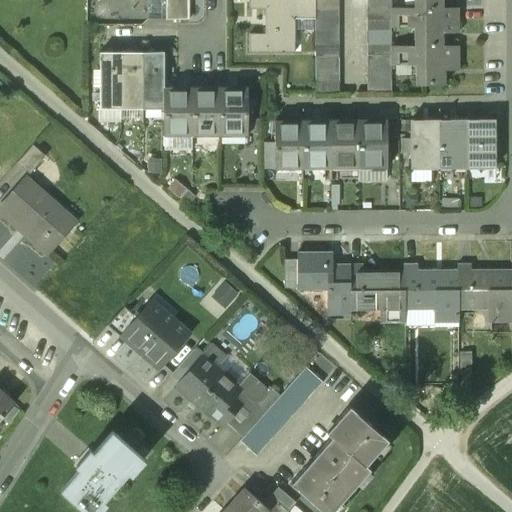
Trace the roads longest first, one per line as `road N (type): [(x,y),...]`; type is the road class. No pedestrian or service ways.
road 1 (track): [(0,58),(510,511)]
road 2 (residential): [(511,203),(503,218),(479,224),(273,223),(236,207)]
road 3 (residential): [(78,349),(221,472),(186,511)]
road 4 (residential): [(78,349),(0,474)]
road 5 (unknown): [(263,102),(263,191),(273,223)]
